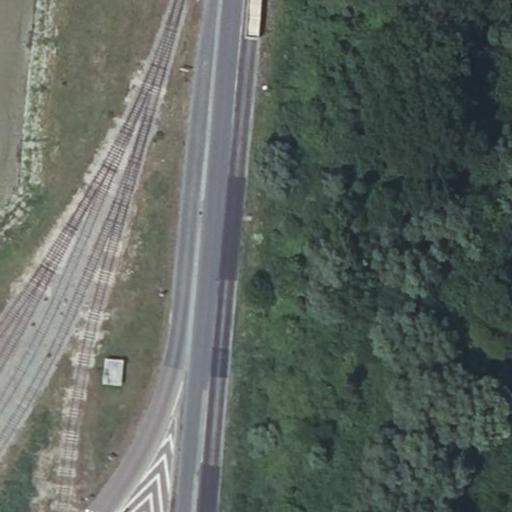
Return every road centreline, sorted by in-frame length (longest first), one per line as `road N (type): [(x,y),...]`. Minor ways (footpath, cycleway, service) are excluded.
road 1 (tertiary): [(215,297),(243,0)]
road 2 (unclassified): [(215,297),(170,377),(150,437),(101,511)]
road 3 (tertiary): [(197,511),(215,297)]
